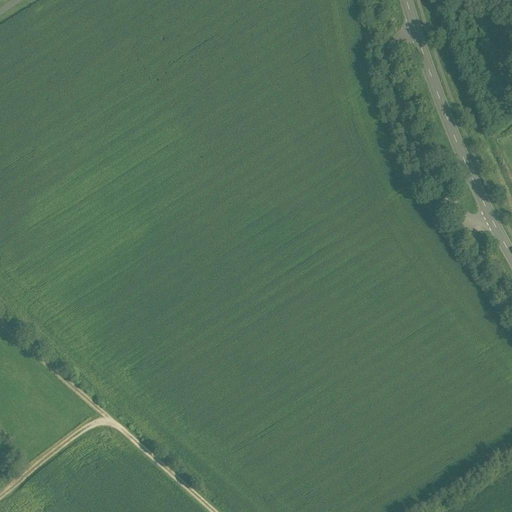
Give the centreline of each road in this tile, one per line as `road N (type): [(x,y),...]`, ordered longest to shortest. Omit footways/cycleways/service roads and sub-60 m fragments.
road 1 (unclassified): [(217,511),(0,321)]
road 2 (secondary): [(406,0),(454,138),(511,257)]
road 3 (track): [(113,418),(96,419),(0,492)]
